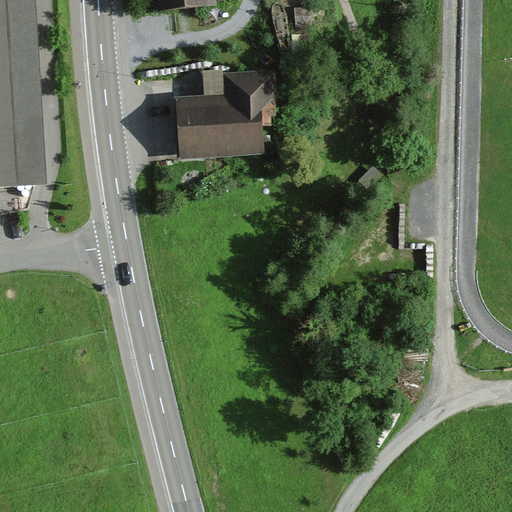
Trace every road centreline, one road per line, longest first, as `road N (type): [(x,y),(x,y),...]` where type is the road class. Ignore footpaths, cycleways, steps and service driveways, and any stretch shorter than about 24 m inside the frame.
road 1 (secondary): [(99,0),(127,243),(189,511)]
road 2 (track): [(443,407),(439,181),(451,0)]
road 3 (track): [(443,407),(391,451),(343,511)]
